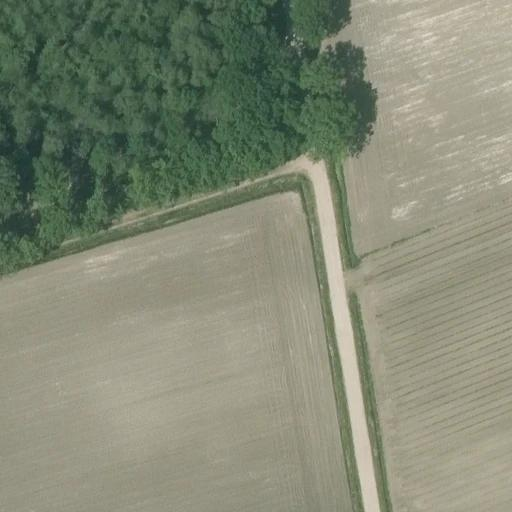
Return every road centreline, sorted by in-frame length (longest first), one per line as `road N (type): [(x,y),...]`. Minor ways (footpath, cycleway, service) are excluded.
road 1 (track): [(369,511),(314,163)]
road 2 (track): [(314,163),(0,257)]
road 3 (track): [(314,163),(292,28)]
